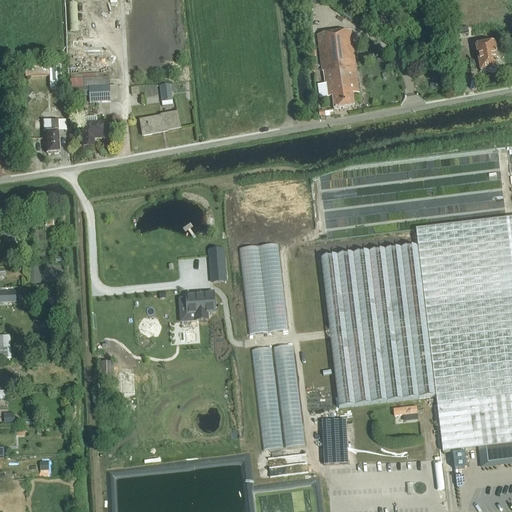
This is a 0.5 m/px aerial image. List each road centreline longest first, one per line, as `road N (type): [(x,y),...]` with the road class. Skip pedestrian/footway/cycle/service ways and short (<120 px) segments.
road 1 (unclassified): [(0,180),(511,89)]
road 2 (track): [(281,0),(294,129)]
